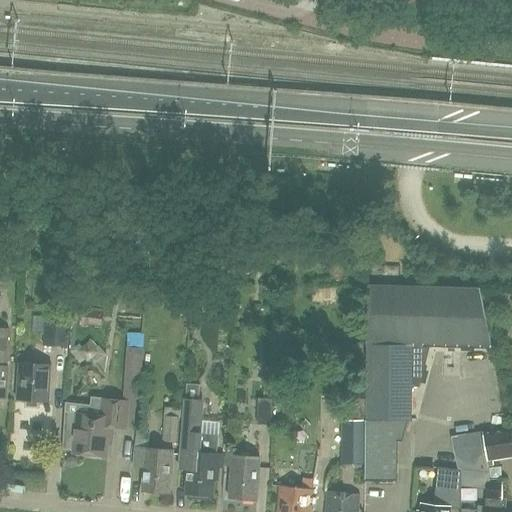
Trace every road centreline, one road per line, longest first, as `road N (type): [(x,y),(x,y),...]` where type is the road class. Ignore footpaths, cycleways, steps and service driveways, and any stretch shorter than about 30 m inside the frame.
road 1 (primary): [(511,132),(0,89)]
road 2 (primary): [(0,117),(511,157)]
road 3 (track): [(0,161),(355,194)]
road 4 (unclassified): [(511,52),(426,43),(230,0)]
